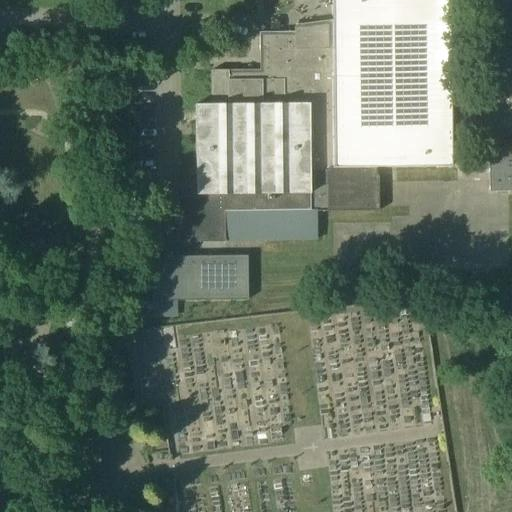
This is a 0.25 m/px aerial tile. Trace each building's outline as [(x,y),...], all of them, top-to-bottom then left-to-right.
[(378,176),(376,176),(376,167),(450,167),(448,0),(331,0),(331,20),(301,24),(297,24),(294,28),(294,32),(259,32),(259,51),(263,50),(263,70),(228,71),(228,70),(211,70),(211,104),(195,105),(195,188),(176,188),(176,243),(225,242),(225,240),(316,239),(316,212),(378,211),(378,176)] [(511,0),(490,0),(491,16),(483,16),(484,46),(489,46),(489,69),(484,69),(484,95),(489,95),(490,117),(485,117),(485,131),(487,131),(488,158),(501,158),(501,153),(511,152),(511,0)] [(500,168),(488,168),(488,192),(511,191),(511,169),(504,170),(500,168)] [(151,257),(151,301),(247,300),(247,256),(151,257)] [(30,381),(11,377),(10,388),(28,392),(30,381)]
